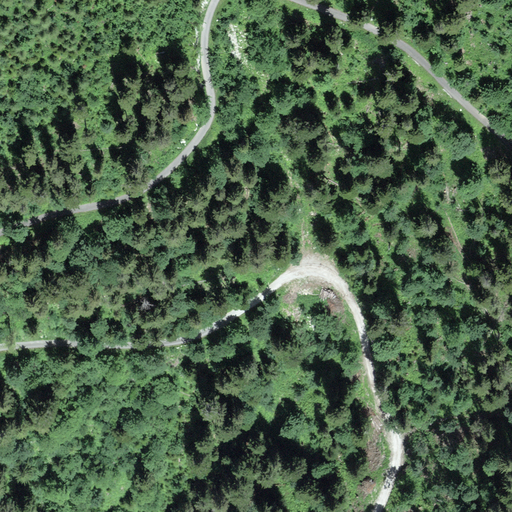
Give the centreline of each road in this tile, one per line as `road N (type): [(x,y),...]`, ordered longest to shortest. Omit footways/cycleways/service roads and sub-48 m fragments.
road 1 (track): [(66,344),(178,335),(241,307),(288,271),(333,273),(366,317),(402,439),(382,511)]
road 2 (track): [(218,0),(205,46),(214,105),(194,145),(125,199),(0,233)]
road 3 (track): [(511,144),(401,42),(294,0)]
